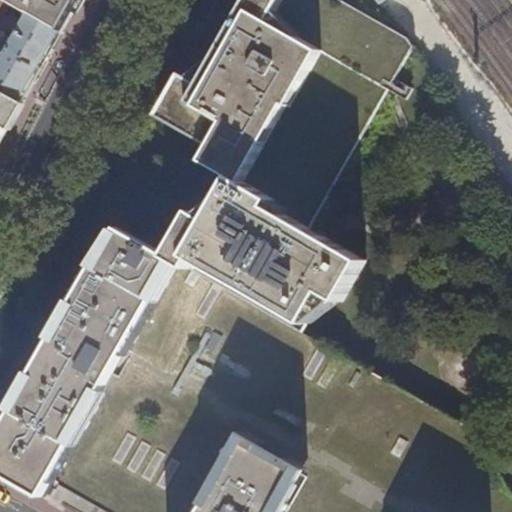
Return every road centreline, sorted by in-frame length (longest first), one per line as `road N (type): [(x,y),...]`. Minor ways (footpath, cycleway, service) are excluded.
road 1 (tertiary): [(0,242),(121,0)]
road 2 (track): [(511,134),(407,0)]
